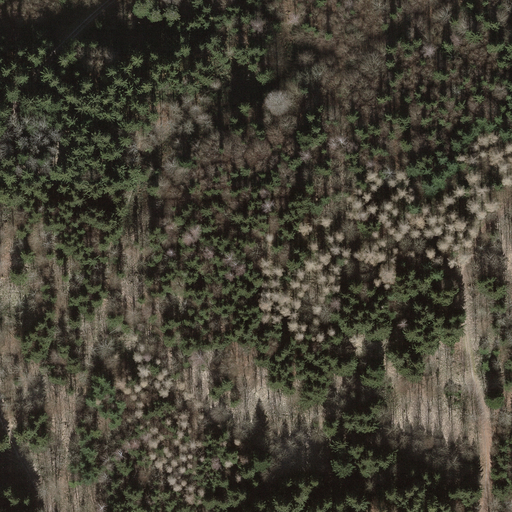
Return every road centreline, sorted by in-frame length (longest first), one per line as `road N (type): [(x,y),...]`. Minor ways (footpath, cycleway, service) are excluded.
road 1 (track): [(511,200),(480,234),(464,278),(471,380),(487,429),(484,511)]
road 2 (track): [(114,0),(38,71),(0,142)]
